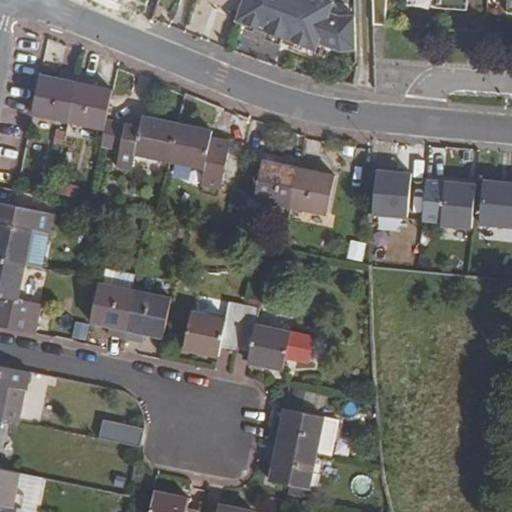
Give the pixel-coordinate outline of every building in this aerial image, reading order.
[(197,0),(235,14),(239,0),(197,0)] [(335,21),(324,17),(328,4),(316,0),(239,0),(235,14),(231,24),(310,54),(313,46),(335,54),(352,54),(351,20),(335,21)] [(367,0),(368,26),(369,26),(380,27),(382,0),(367,0)] [(462,12),(462,0),(402,0),(402,8),(462,12)] [(511,15),(511,0),(502,0),(502,15),(511,15)] [(40,75),(32,114),(68,122),(78,75),(61,72),(59,79),(40,75)] [(96,78),(78,75),(68,122),(105,129),(107,119),(113,90),(94,86),(96,78)] [(136,154),(171,161),(178,123),(142,116),(142,120),(135,118),(128,124),(107,119),(105,129),(101,146),(120,150),(116,167),(132,171),(136,154)] [(211,138),(213,131),(178,123),(171,161),(204,168),(201,185),(222,189),(231,142),(211,138)] [(63,146),(67,132),(56,130),(53,144),(63,146)] [(264,162),(257,200),(293,207),(302,161),(284,157),(283,165),(264,162)] [(319,164),(302,161),(293,207),(329,214),(337,175),(318,172),(319,164)] [(408,216),(413,173),(378,170),(374,213),(408,216)] [(481,223),(511,225),(511,177),(511,182),(485,180),(481,223)] [(477,186),(446,183),(442,226),(473,229),(477,186)] [(443,218),(443,194),(429,193),(428,218),(443,218)] [(0,202),(0,258),(25,264),(32,231),(50,235),(54,214),(0,202)] [(351,240),(348,257),(363,260),(366,244),(351,240)] [(32,316),(35,303),(18,300),(25,264),(0,258),(0,326),(35,334),(38,317),(32,316)] [(99,264),(84,261),(82,275),(97,277),(99,264)] [(91,322),(110,326),(109,334),(126,338),(135,291),(99,284),(91,322)] [(145,333),(164,338),(172,299),(135,291),(126,338),(143,342),(145,333)] [(221,348),(236,351),(246,305),(229,302),(226,319),(191,312),(184,350),(220,357),(221,348)] [(35,303),(32,316),(38,317),(41,304),(35,303)] [(246,305),(236,351),(250,354),(248,363),(284,370),(287,357),(311,362),(316,337),(257,325),(260,309),(246,305)] [(0,417),(2,418),(8,388),(26,390),(30,372),(0,365),(0,417)] [(20,421),(26,390),(8,388),(2,418),(20,421)] [(270,445),(317,454),(324,416),(279,407),(277,417),(276,417),(270,445)] [(338,420),(324,416),(317,454),(331,457),(338,420)] [(108,423),(105,438),(119,441),(123,426),(108,423)] [(317,454),(270,445),(267,462),(274,463),(270,481),(309,489),(317,454)] [(0,511),(15,511),(16,510),(22,511),(24,496),(14,494),(19,472),(0,468),(0,511)] [(203,511),(204,511),(188,509),(190,499),(155,492),(150,511),(203,511)]
